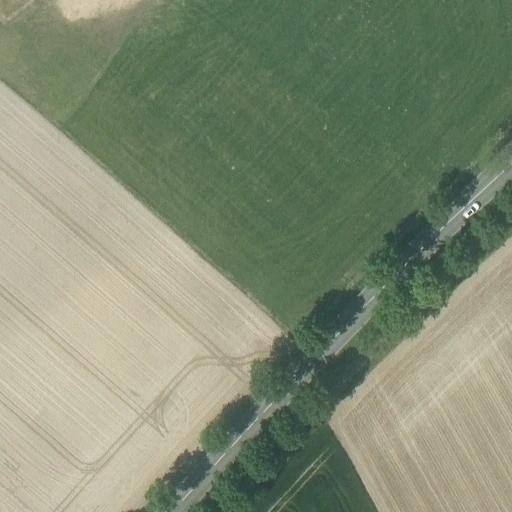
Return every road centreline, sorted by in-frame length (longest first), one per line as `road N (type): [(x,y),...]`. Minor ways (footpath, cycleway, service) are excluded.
road 1 (secondary): [(428,247),(176,511)]
road 2 (secondary): [(511,158),(428,247)]
